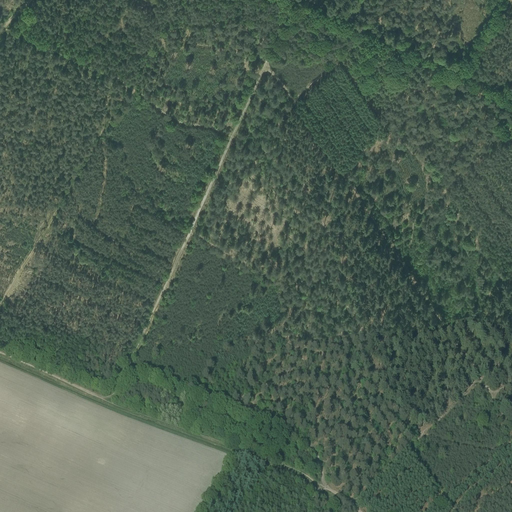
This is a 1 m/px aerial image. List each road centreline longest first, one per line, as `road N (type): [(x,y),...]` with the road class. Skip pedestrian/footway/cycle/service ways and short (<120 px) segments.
road 1 (track): [(128,90),(99,136),(117,156),(122,198),(364,331),(377,386),(424,430),(350,507)]
road 2 (track): [(124,371),(182,382),(300,434),(317,447),(320,480)]
road 3 (track): [(320,480),(108,401)]
road 4 (track): [(511,89),(314,0)]
road 5 (track): [(128,90),(132,83),(7,22),(0,29)]
